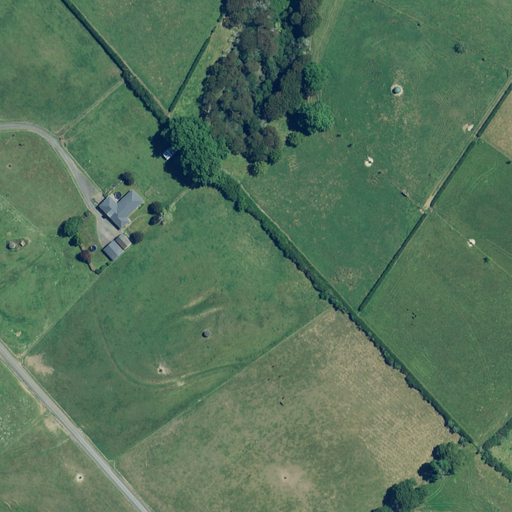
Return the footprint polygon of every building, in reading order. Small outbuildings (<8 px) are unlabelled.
[(179,153),(174,147),(165,155),(169,160),(179,153)] [(146,202),(135,191),(120,205),(112,197),(101,207),(123,230),(132,222),(129,219),(146,202)] [(162,214),(157,209),(146,220),(151,225),(162,214)] [(133,244),(125,234),(118,240),(126,250),(133,244)] [(126,252),(116,241),(106,251),(115,262),(126,252)]
